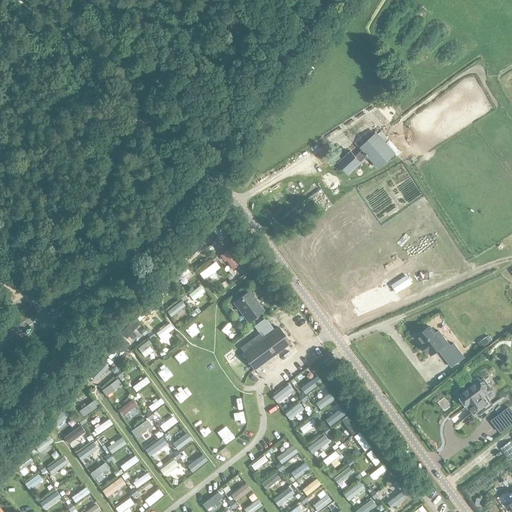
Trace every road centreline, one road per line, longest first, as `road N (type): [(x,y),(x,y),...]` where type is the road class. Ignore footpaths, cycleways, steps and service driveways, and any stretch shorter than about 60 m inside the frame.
road 1 (residential): [(467,511),(240,207),(199,170)]
road 2 (secondary): [(0,345),(122,257),(199,170)]
road 3 (unknown): [(205,175),(32,106),(0,81)]
road 4 (secondary): [(199,170),(323,0)]
